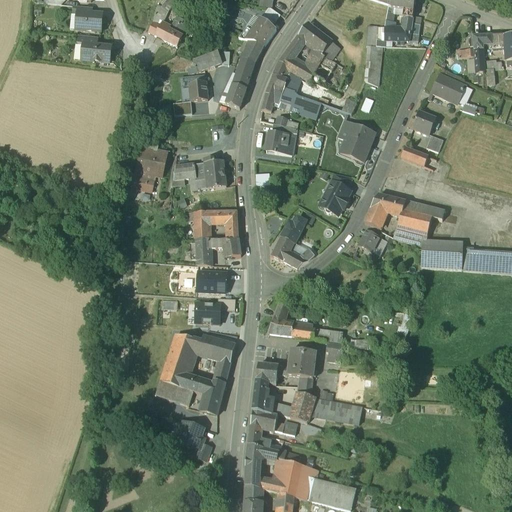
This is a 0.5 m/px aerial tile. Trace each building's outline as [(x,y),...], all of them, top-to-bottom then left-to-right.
[(162,10),(168,14),(175,5),(169,0),(162,10)] [(392,0),(392,8),(391,8),(391,9),(395,10),(403,11),(413,12),(415,0),(392,0)] [(168,14),(162,10),(157,7),(153,26),(161,29),(163,25),(168,14)] [(413,12),(403,11),(403,16),(402,19),(404,19),(404,18),(412,20),(413,12)] [(394,15),(387,13),(386,22),(393,23),(394,15)] [(91,16),(78,14),(78,15),(76,31),(100,34),(102,17),(91,16)] [(402,19),(402,27),(402,31),(402,34),(410,36),(412,25),(412,20),(404,18),(404,19),(402,19)] [(177,19),(174,23),(182,27),(184,23),(177,19)] [(251,32),(245,42),(251,43),(264,48),(276,31),(260,19),(251,32)] [(393,23),(386,22),(384,29),(384,30),(395,30),(396,24),(393,23)] [(174,23),(169,33),(182,39),(184,40),(189,31),(182,27),(174,23)] [(170,30),(163,25),(161,29),(155,38),(163,43),(168,32),(170,30)] [(420,26),(412,25),(410,36),(419,37),(420,26)] [(161,29),(153,26),(149,35),(155,38),(161,29)] [(326,40),(307,26),(291,47),(299,53),(306,44),(317,51),(326,40)] [(246,28),(239,40),(245,42),(251,32),(246,28)] [(378,29),(367,28),(366,49),(368,49),(376,49),(378,29)] [(384,29),(378,29),(376,49),(382,49),(384,49),(384,48),(384,43),(384,30),(384,29)] [(410,36),(402,34),(402,31),(395,31),(395,30),(384,30),(384,43),(398,43),(398,46),(401,46),(401,43),(418,43),(419,37),(410,36)] [(169,33),(168,32),(163,43),(177,49),(182,39),(169,33)] [(511,37),(504,37),(491,38),(492,46),(492,50),(505,49),(506,62),(511,61),(511,37)] [(97,40),(79,38),(78,47),(84,47),(96,48),(97,40)] [(492,46),(491,38),(473,38),(470,39),(470,47),(474,46),(474,51),(482,51),(482,46),(492,46)] [(326,40),(317,51),(323,56),(323,59),(330,63),(339,50),(326,40)] [(251,43),(242,60),(255,65),(264,48),(251,43)] [(96,48),(84,47),(82,62),(109,66),(111,50),(96,48)] [(299,53),(291,47),(286,54),(294,59),(299,53)] [(376,49),(368,49),(366,78),(379,79),(382,49),(376,49)] [(474,51),(457,52),(458,60),(475,59),(474,51)] [(482,51),(474,51),(475,59),(483,58),(483,51),(482,51)] [(218,53),(193,62),(195,69),(195,70),(196,70),(197,74),(222,65),(218,53)] [(230,54),(219,53),(218,53),(222,65),(229,66),(230,54)] [(286,54),(279,64),(273,76),(281,79),(286,68),(293,62),(294,59),(286,54)] [(483,58),(475,59),(476,75),(485,74),(484,72),(484,62),(483,58)] [(330,63),(323,59),(322,62),(323,62),(315,75),(314,78),(325,85),(326,84),(339,91),(347,77),(349,74),(330,63)] [(242,60),(235,79),(248,83),(255,65),(242,60)] [(497,61),(484,62),(484,72),(503,71),(502,63),(497,63),(497,61)] [(315,75),(293,62),(286,68),(294,71),(292,74),(310,85),(314,78),(315,75)] [(294,71),(286,68),(281,79),(287,81),(289,76),(292,74),(294,71)] [(281,79),(273,76),(274,77),(266,96),(261,112),(271,114),(274,105),(271,104),(274,95),(281,97),(283,93),(287,81),(281,79)] [(311,89),(289,76),(287,81),(283,93),(299,99),(310,103),(317,106),(318,106),(321,107),(342,115),(347,102),(314,85),(311,89)] [(465,88),(440,76),(431,95),(443,100),(443,99),(457,105),(458,105),(463,107),(464,104),(465,105),(471,91),(465,88)] [(206,83),(196,84),(196,77),(189,78),(189,85),(191,103),(208,101),(206,83)] [(355,82),(347,77),(339,91),(347,95),(355,82)] [(486,86),(485,77),(473,78),(474,84),(478,83),(478,87),(486,86)] [(379,79),(366,78),(365,84),(378,89),(379,79)] [(248,83),(235,79),(232,85),(246,90),(248,83)] [(246,90),(232,85),(228,97),(225,105),(239,110),(246,90)] [(299,99),(283,93),(281,97),(280,103),(293,108),(299,99)] [(223,94),(217,106),(224,108),(225,105),(228,97),(223,94)] [(310,103),(299,99),(293,108),(291,113),(305,117),(310,103)] [(362,112),(371,115),(375,103),(366,100),(362,112)] [(356,106),(347,102),(342,115),(351,118),(356,106)] [(317,106),(310,103),(305,117),(316,121),(321,107),(318,106),(317,106)] [(465,105),(464,104),(463,107),(462,112),(474,116),(477,108),(465,105)] [(421,112),(413,130),(430,137),(437,118),(435,118),(421,112)] [(286,121),(278,119),(276,127),(286,129),(289,123),(289,122),(286,121)] [(298,126),(289,123),(286,129),(296,132),(298,126)] [(375,137),(345,125),(339,140),(345,143),(340,155),(364,165),(375,137)] [(276,127),(273,126),(272,134),(295,138),(296,132),(276,127)] [(272,134),(269,134),(266,154),(292,159),(292,158),(287,157),(288,147),(291,147),(292,138),(295,139),(295,138),(272,134)] [(432,137),(427,150),(438,154),(443,142),(432,137)] [(165,155),(146,151),(147,145),(142,144),(134,178),(145,180),(146,174),(152,176),(154,166),(162,168),(165,155)] [(428,157),(406,148),(402,159),(424,167),(428,157)] [(428,157),(424,167),(434,171),(438,161),(428,157)] [(223,162),(186,167),(186,171),(187,174),(194,174),(195,181),(196,181),(224,178),(223,162)] [(162,168),(154,166),(152,176),(154,176),(160,178),(162,168)] [(186,167),(175,168),(173,181),(184,180),(184,174),(184,171),(186,171),(186,167)] [(146,174),(145,180),(134,178),(132,189),(150,193),(154,176),(152,176),(146,174)] [(351,180),(335,176),(331,185),(332,185),(345,191),(351,180)] [(224,178),(196,181),(198,192),(198,193),(199,193),(199,192),(226,189),(224,178)] [(345,191),(332,185),(320,209),(325,211),(325,212),(326,215),(329,217),(332,216),(332,215),(338,218),(350,194),(345,191)] [(405,204),(377,197),(370,211),(380,214),(401,219),(405,204)] [(179,209),(188,206),(186,200),(177,202),(179,209)] [(435,211),(405,203),(401,219),(398,230),(428,238),(433,219),(435,211)] [(380,214),(370,211),(367,218),(376,223),(380,214)] [(444,212),(435,211),(433,219),(443,221),(444,212)] [(207,213),(195,214),(196,240),(208,241),(208,224),(207,213)] [(218,213),(207,213),(208,224),(218,225),(218,213)] [(237,213),(218,213),(218,225),(228,225),(237,225),(237,213)] [(376,223),(367,218),(364,225),(369,227),(372,229),(376,223)] [(294,226),(289,224),(281,239),(293,246),(295,246),(306,224),(297,220),(294,226)] [(372,229),(369,227),(366,233),(379,240),(382,235),(372,229)] [(427,242),(428,238),(398,230),(395,242),(422,248),(423,241),(427,242)] [(238,233),(229,233),(229,239),(229,242),(239,241),(238,233)] [(379,240),(366,233),(359,249),(373,256),(374,255),(380,258),(387,244),(380,241),(380,240),(379,240)] [(393,241),(382,235),(379,240),(380,240),(380,241),(387,244),(390,246),(393,241)] [(293,246),(281,239),(271,258),(287,266),(292,255),(289,254),(293,246)] [(208,241),(196,240),(197,266),(209,267),(209,250),(208,241)] [(220,241),(208,241),(209,250),(220,250),(220,241)] [(229,242),(227,242),(226,241),(222,241),(225,259),(241,257),(239,241),(229,242)] [(308,253),(295,246),(296,247),(292,255),(300,260),(308,253)] [(462,250),(422,248),(421,270),(462,272),(462,250)] [(473,250),(462,250),(462,272),(472,273),(473,252),(473,250)] [(308,253),(300,260),(293,269),(297,272),(308,263),(314,258),(309,252),(308,253)] [(511,255),(473,252),(472,273),(511,276),(511,255)] [(300,260),(292,255),(287,266),(293,269),(300,260)] [(225,294),(226,275),(198,273),(197,293),(225,294)] [(326,296),(296,294),(295,306),(325,308),(326,296)] [(235,301),(217,300),(217,306),(220,306),(220,312),(235,313),(235,301)] [(289,305),(281,304),(278,312),(287,314),(288,310),(289,306),(289,305)] [(217,306),(196,305),(195,325),(219,326),(219,318),(218,318),(219,314),(220,314),(220,312),(220,306),(217,306)] [(287,314),(278,312),(275,319),(281,320),(280,323),(283,324),(287,314)] [(281,320),(275,319),(269,335),(297,340),(299,329),(294,329),(294,325),(283,324),(280,323),(281,320)] [(328,334),(315,332),(299,329),(297,340),(326,344),(328,334)] [(338,335),(328,334),(326,344),(328,344),(336,346),(338,335)] [(185,337),(176,335),(171,348),(194,357),(194,355),(221,363),(218,375),(227,378),(231,365),(235,346),(203,337),(201,342),(185,337)] [(336,346),(328,344),(326,356),(329,356),(327,364),(340,366),(343,347),(336,346)] [(194,357),(171,348),(160,382),(179,388),(190,392),(195,378),(187,376),(194,357)] [(316,355),(291,352),(289,370),(279,369),(278,377),(303,380),(313,381),(316,355)] [(279,368),(258,365),(256,382),(268,386),(276,388),(278,377),(279,369),(279,368)] [(227,378),(218,375),(216,382),(225,385),(227,378)] [(201,381),(195,378),(190,392),(193,393),(197,394),(201,381)] [(313,381),(303,380),(301,396),(311,399),(313,381)] [(214,385),(201,381),(197,394),(203,396),(221,402),(225,385),(216,382),(215,382),(214,385)] [(160,382),(155,396),(188,408),(193,393),(190,392),(179,388),(160,382)] [(268,386),(256,382),(255,391),(267,393),(268,386)] [(267,393),(255,391),(252,413),(272,417),(272,415),(273,408),(270,407),(271,402),(266,401),(267,393)] [(301,396),(297,395),(293,410),(290,420),(307,426),(313,409),(315,401),(315,400),(311,399),(301,396)] [(221,402),(203,396),(199,412),(217,416),(221,402)] [(315,400),(315,401),(313,409),(322,411),(324,402),(315,400)] [(362,409),(324,402),(322,411),(322,412),(326,421),(359,427),(362,409)] [(293,410),(274,404),(273,408),(272,415),(290,420),(293,410)] [(272,417),(252,413),(249,435),(261,438),(262,430),(276,433),(277,425),(278,419),(272,417)] [(204,431),(183,424),(180,425),(178,430),(180,433),(182,433),(179,443),(200,450),(201,450),(202,446),(203,445),(200,444),(204,431)] [(282,426),(277,425),(276,433),(288,436),(290,428),(285,426),(282,426)] [(261,438),(249,435),(248,447),(259,450),(269,452),(271,445),(260,442),(261,438)] [(211,449),(202,446),(201,450),(200,450),(197,459),(207,463),(211,449)] [(259,450),(248,447),(246,461),(245,470),(246,470),(257,471),(258,463),(263,463),(264,459),(277,463),(278,463),(278,461),(279,455),(274,454),(269,452),(259,450)] [(284,453),(275,451),(274,454),(279,455),(278,461),(287,463),(298,467),(300,460),(287,456),(284,453)] [(287,463),(278,461),(278,463),(277,463),(274,475),(284,477),(287,463)] [(298,467),(287,463),(284,477),(282,485),(281,495),(293,498),(293,499),(306,502),(311,482),(314,472),(298,467)] [(257,471),(246,470),(245,477),(256,480),(257,471)] [(256,480),(245,477),(245,487),(264,491),(281,495),(282,485),(256,480)] [(316,483),(311,482),(306,502),(342,511),(351,511),(355,495),(321,486),(316,483)] [(264,491),(245,487),(245,496),(263,497),(264,491)] [(293,498),(281,495),(279,511),(291,511),(293,499),(293,498)] [(263,497),(245,496),(244,504),(263,505),(263,497)]
